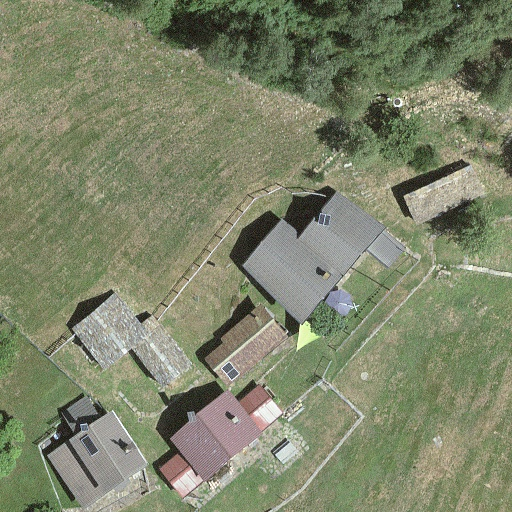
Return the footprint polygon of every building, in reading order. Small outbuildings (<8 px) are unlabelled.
[(467,166),(398,199),(411,226),(480,194),(467,166)] [(332,191),(295,234),(278,219),(235,267),(297,321),(357,252),(379,271),(398,248),(332,191)] [(114,295),(68,328),(96,368),(126,346),(157,388),(190,364),(151,312),(135,323),(114,295)] [(282,338),(255,306),(215,340),(218,344),(198,361),(222,389),(282,338)] [(234,405),(222,391),(162,440),(175,456),(157,470),(179,496),(278,414),(256,387),(234,405)] [(107,414),(43,455),(77,509),(142,468),(107,414)]
